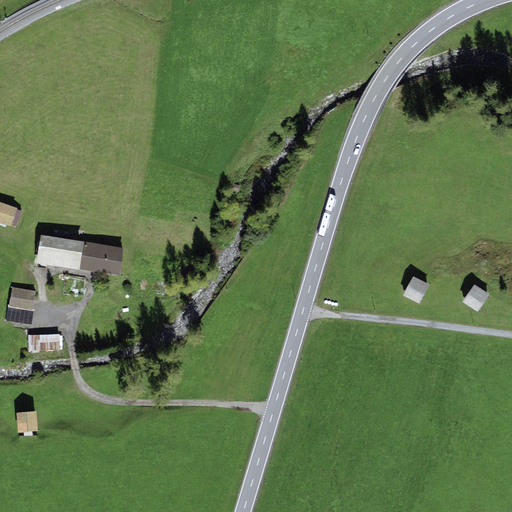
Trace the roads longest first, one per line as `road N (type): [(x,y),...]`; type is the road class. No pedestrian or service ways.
road 1 (primary): [(241,511),(374,96),(419,39),(484,0)]
road 2 (track): [(302,305),(511,339)]
